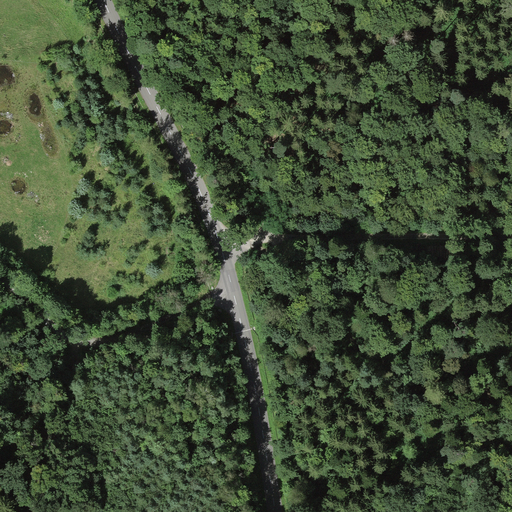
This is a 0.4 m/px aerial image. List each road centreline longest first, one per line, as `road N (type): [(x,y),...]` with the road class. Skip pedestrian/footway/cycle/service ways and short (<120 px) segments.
road 1 (secondary): [(103,0),(221,245),(275,511)]
road 2 (track): [(511,396),(363,307),(283,279),(229,274)]
road 3 (track): [(221,245),(511,234)]
road 4 (track): [(234,297),(98,344),(73,339),(0,278)]
